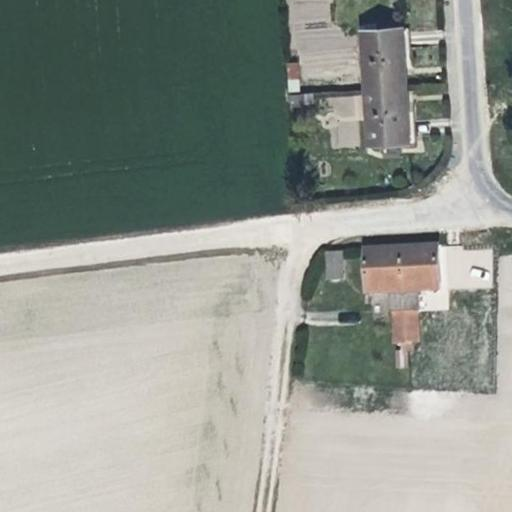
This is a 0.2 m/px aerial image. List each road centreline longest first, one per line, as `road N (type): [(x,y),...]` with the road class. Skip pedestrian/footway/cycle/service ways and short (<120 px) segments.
road 1 (track): [(257,511),(302,223),(0,261)]
road 2 (unclassified): [(486,208),(466,0)]
road 3 (unclassified): [(486,208),(302,223)]
